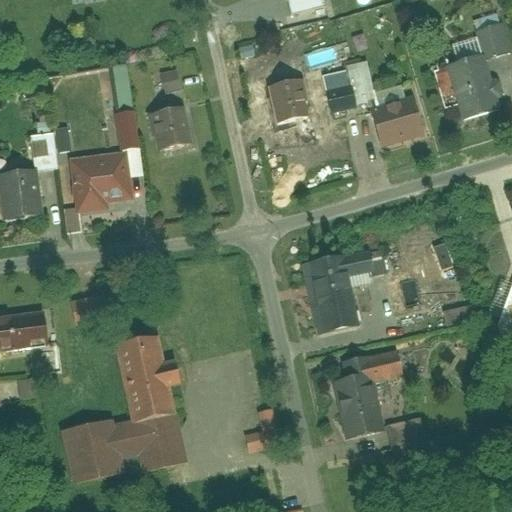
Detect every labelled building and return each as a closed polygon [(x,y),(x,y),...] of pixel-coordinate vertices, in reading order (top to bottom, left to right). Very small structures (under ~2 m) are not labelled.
[(286,0),(291,14),(327,5),(325,0),(286,0)] [(500,109),(485,59),(508,52),(499,24),(474,32),(480,53),(444,65),(461,121),(500,109)] [(178,91),(174,72),(159,75),(163,94),(178,91)] [(266,88),(275,124),(306,117),(297,80),(266,88)] [(368,110),(379,148),(422,136),(411,97),(404,99),(400,86),(372,94),(376,107),(368,110)] [(324,94),(329,113),(355,107),(350,87),(324,94)] [(189,142),(181,107),(149,114),(157,149),(189,142)] [(137,148),(131,110),(113,113),(118,150),(137,148)] [(68,153),(66,129),(52,131),(55,154),(68,153)] [(79,234),(76,214),(105,210),(104,203),(130,199),(124,153),(67,161),(73,208),(62,210),(65,236),(79,234)] [(40,216),(35,169),(0,172),(0,214),(1,220),(40,216)] [(326,337),(366,328),(355,281),(381,275),(376,252),(310,268),(326,337)] [(72,306),(77,329),(121,320),(116,297),(72,306)] [(511,302),(502,328),(505,338),(511,336),(511,302)] [(442,314),(447,331),(473,325),(469,308),(442,314)] [(0,318),(0,356),(57,351),(54,313),(0,318)] [(150,475),(193,465),(176,391),(194,387),(190,369),(177,372),(169,340),(122,350),(139,423),(122,427),(121,420),(65,433),(78,488),(129,476),(126,463),(146,458),(150,475)] [(406,352),(375,359),(380,384),(411,377),(406,352)] [(353,444),(392,436),(390,429),(380,384),(375,359),(352,364),(355,379),(339,383),(353,444)] [(251,440),(255,457),(289,447),(278,410),(262,415),(268,436),(251,440)] [(427,421),(390,429),(392,436),(397,460),(434,452),(427,421)]
